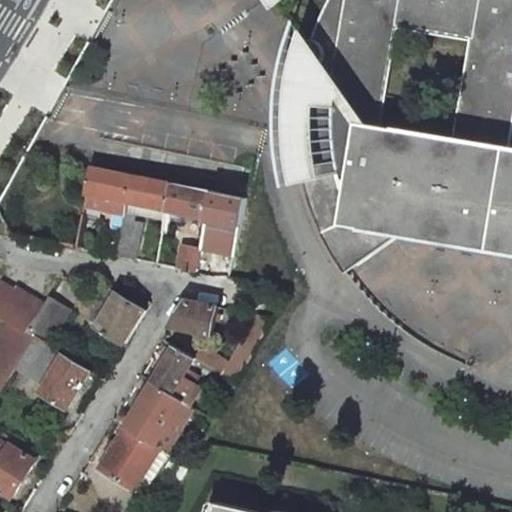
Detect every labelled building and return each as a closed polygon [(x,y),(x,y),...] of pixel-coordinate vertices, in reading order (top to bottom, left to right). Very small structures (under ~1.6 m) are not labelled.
[(511,0),(331,0),(328,6),(321,21),(314,39),(311,39),(306,41),(303,43),(300,47),(298,50),(298,52),(298,56),(298,58),(299,60),(302,64),(306,67),(311,68),(316,68),(320,66),(337,89),(300,115),(300,124),(301,141),(302,156),(305,176),(308,186),(312,202),(315,209),(320,221),(331,247),(340,262),(347,272),(403,234),(511,252),(511,0)] [(298,58),(300,115),(337,89),(320,66),(316,68),(311,68),(306,67),(302,64),(299,60),(298,58)] [(132,174),(94,167),(89,193),(127,200),(132,174)] [(172,182),(132,174),(127,200),(168,208),(172,182)] [(211,190),(172,182),(168,208),(207,216),(209,203),(211,190)] [(242,210),(209,203),(207,216),(204,230),(237,236),(242,210)] [(141,222),(124,219),(118,255),(135,258),(141,222)] [(201,249),(183,246),(180,267),(197,271),(201,249)] [(45,306),(18,289),(17,291),(4,283),(0,288),(0,312),(13,321),(30,330),(45,306)] [(148,310),(119,293),(99,325),(127,343),(148,310)] [(72,309),(52,296),(45,306),(30,330),(37,335),(51,343),(72,309)] [(220,307),(189,300),(174,326),(214,334),(220,307)] [(275,319),(259,314),(232,364),(204,347),(197,358),(238,384),(275,319)] [(30,330),(13,321),(0,342),(0,387),(3,390),(18,366),(37,335),(30,330)] [(51,343),(37,335),(18,366),(48,384),(44,391),(70,407),(94,369),(51,343)] [(197,358),(178,346),(155,382),(185,401),(197,382),(187,375),(197,358)] [(185,401),(155,382),(128,427),(162,448),(170,452),(197,408),(185,401)] [(162,448),(128,427),(101,469),(135,490),(162,448)] [(37,460),(12,444),(0,463),(0,489),(13,498),(37,460)] [(271,511),(218,500),(215,511),(271,511)]
